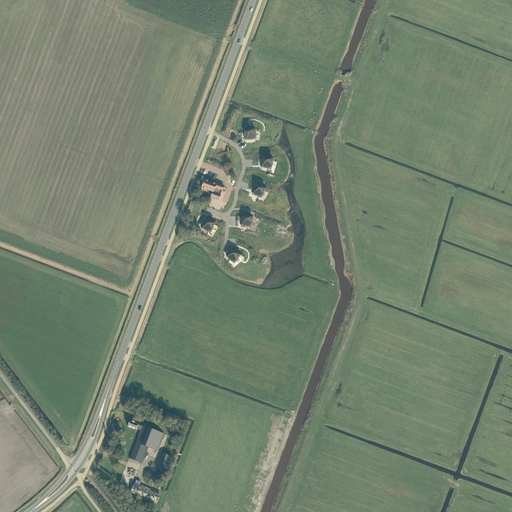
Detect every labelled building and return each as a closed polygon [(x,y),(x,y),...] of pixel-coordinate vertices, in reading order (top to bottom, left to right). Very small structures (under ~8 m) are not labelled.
[(254,128),(245,132),(245,134),(243,135),(244,138),(246,138),(246,140),(251,140),(255,139),(255,133),(256,133),(256,132),(255,132),(254,128)] [(260,161),(260,164),(262,165),(262,167),(266,168),(271,168),(272,163),(273,163),(273,162),(272,158),(262,159),(262,161),(260,161)] [(206,190),(213,192),(214,189),(221,191),(222,191),(224,186),(216,183),(216,184),(207,181),(208,180),(204,179),(202,184),(203,184),(202,189),(206,191),(206,190)] [(252,188),(251,190),(253,191),(253,194),(257,196),(261,197),(264,193),(265,192),(264,192),(265,188),(255,186),(254,188),(252,188)] [(214,189),(213,192),(211,198),(218,201),(220,196),(219,196),(221,191),(214,189)] [(242,223),(241,225),(246,227),(250,227),(252,221),(253,220),(252,220),(252,216),(242,217),(242,220),(240,220),(240,222),(242,223)] [(203,226),(202,228),(206,231),(210,232),(213,227),(214,227),(214,226),(214,222),(205,221),(204,223),(202,223),(201,225),(203,226)] [(226,254),(228,255),(227,257),(230,260),(234,263),(238,259),(239,258),(240,254),(231,250),(230,252),(228,251),(226,254)] [(136,429),(141,431),(142,427),(138,425),(138,424),(130,421),(128,427),(136,430),(136,429)] [(143,426),(141,431),(130,459),(139,463),(145,447),(156,451),(163,434),(143,426)] [(162,453),(156,469),(164,472),(170,457),(162,453)] [(134,486),(130,493),(156,504),(160,497),(134,486)]
